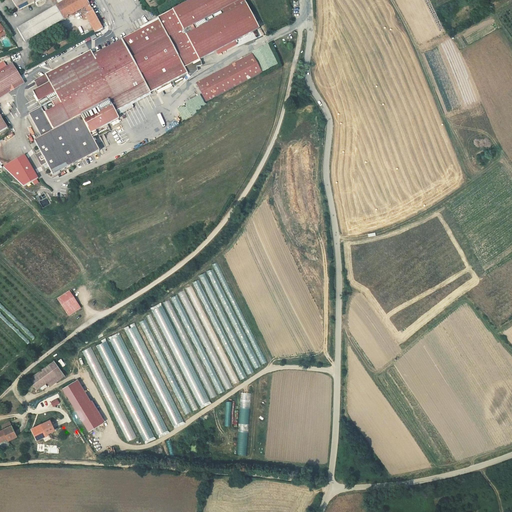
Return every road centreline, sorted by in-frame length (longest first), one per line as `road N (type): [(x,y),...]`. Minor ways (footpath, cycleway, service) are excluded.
road 1 (track): [(0,398),(91,319),(169,271),(217,225),(267,145),(290,85),(300,24)]
road 2 (unclassified): [(330,489),(339,269),(326,170),(330,127),(308,77),(306,22)]
road 3 (track): [(330,489),(100,463),(0,464)]
road 4 (unclassified): [(306,22),(121,113)]
road 5 (unclassified): [(511,453),(448,475),(330,489)]
